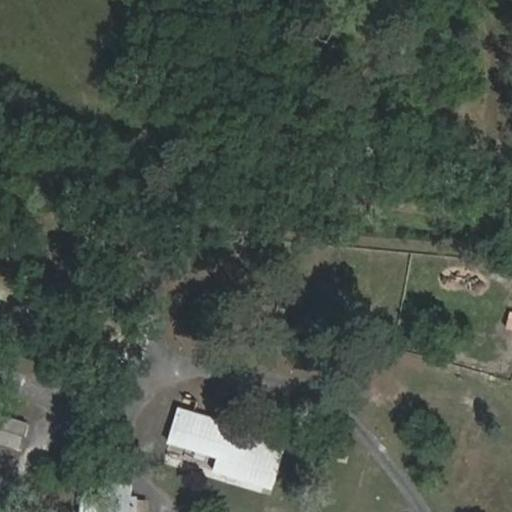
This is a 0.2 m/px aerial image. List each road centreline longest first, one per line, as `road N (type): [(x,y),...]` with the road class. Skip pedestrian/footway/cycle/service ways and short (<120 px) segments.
road 1 (unknown): [(0,184),(511,224)]
road 2 (unknown): [(427,511),(397,462),(295,382),(144,348)]
